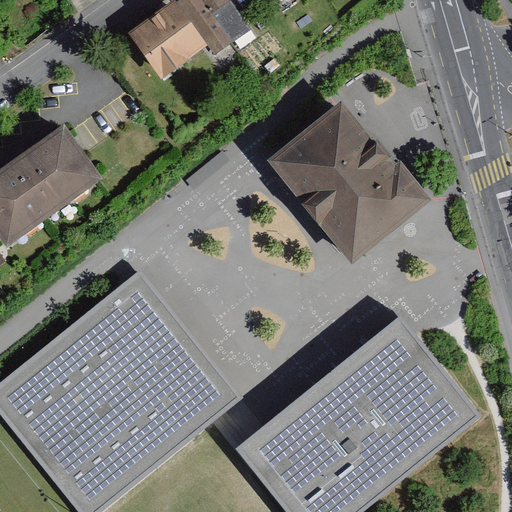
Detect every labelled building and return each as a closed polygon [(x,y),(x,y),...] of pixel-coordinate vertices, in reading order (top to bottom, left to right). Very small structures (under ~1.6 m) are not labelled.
[(181,0),(217,53),(252,30),(231,0),(181,0)] [(129,35),(162,81),(208,48),(176,2),(129,35)] [(335,108),(264,168),(351,272),(422,212),(335,108)] [(102,180),(83,152),(65,127),(0,171),(0,235),(7,246),(102,180)] [(0,406),(85,511),(95,511),(242,398),(141,277),(0,390),(0,406)] [(292,511),(357,511),(478,417),(401,321),(241,448),(292,511)]
